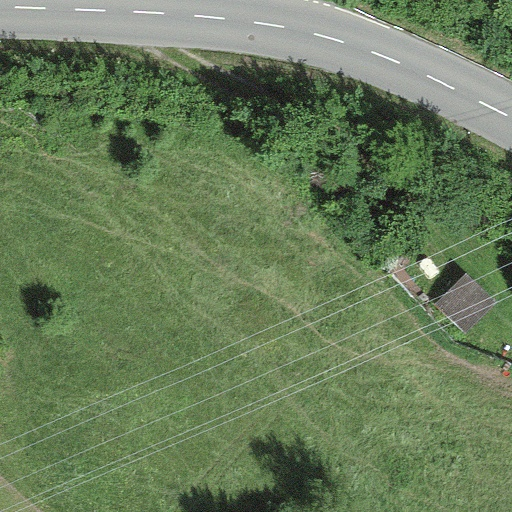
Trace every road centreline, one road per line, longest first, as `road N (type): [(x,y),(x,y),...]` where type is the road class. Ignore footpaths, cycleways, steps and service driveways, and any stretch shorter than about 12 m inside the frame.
road 1 (primary): [(0,8),(249,22),(333,40),(511,118)]
road 2 (track): [(167,15),(165,48),(383,169)]
